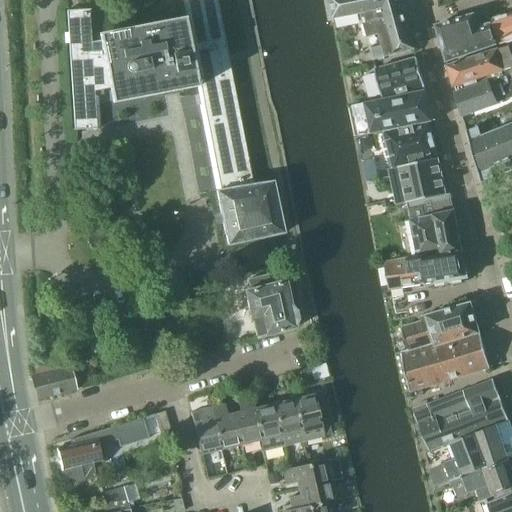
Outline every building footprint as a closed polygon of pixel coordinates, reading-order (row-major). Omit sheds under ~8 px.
[(254,185),(228,55),(217,0),(183,0),(187,19),(92,38),(90,10),(68,11),(75,131),(97,130),(95,105),(200,84),(221,190),(217,191),(219,203),(226,233),(229,246),(285,233),(273,181),(254,185)] [(328,0),(333,20),(367,13),(368,22),(364,23),(368,37),(379,34),(386,57),(415,49),(399,0),(328,0)] [(500,44),(511,40),(511,13),(492,20),(500,44)] [(437,26),(447,62),(497,45),(491,24),(482,27),(480,21),(477,21),(475,15),(437,26)] [(448,67),(457,95),(511,75),(511,46),(489,54),(488,53),(472,58),(472,59),(448,67)] [(376,69),(384,100),(391,98),(426,91),(425,88),(417,58),(376,69)] [(511,75),(457,95),(463,116),(511,98),(511,75)] [(385,132),(429,123),(434,122),(431,108),(426,91),(391,98),(365,104),(353,107),(359,136),(372,134),(372,135),(385,132)] [(439,159),(429,123),(385,132),(395,168),(399,167),(401,176),(407,204),(414,203),(416,202),(422,201),(446,196),(439,159)] [(511,124),(482,137),(479,127),(467,132),(482,183),(511,170),(511,124)] [(414,238),(418,256),(420,256),(440,252),(440,255),(463,253),(451,195),(446,196),(422,201),(425,217),(411,220),(412,229),(414,238)] [(440,252),(420,256),(426,284),(463,278),(467,273),(463,253),(440,255),(440,252)] [(420,256),(418,256),(386,263),(391,289),(426,284),(420,256)] [(249,290),(244,291),(250,321),(252,321),(256,339),(296,328),(295,328),(298,320),(296,311),(296,312),(291,305),(286,280),(280,282),(277,272),(246,280),(249,290)] [(402,327),(409,350),(435,342),(436,346),(480,332),(472,303),(420,317),(422,321),(402,327)] [(100,323),(98,314),(78,319),(80,328),(100,323)] [(409,350),(401,352),(410,392),(490,368),(480,332),(436,346),(435,342),(409,350)] [(75,369),(70,368),(54,372),(52,363),(39,366),(34,368),(31,369),(30,369),(32,378),(38,400),(75,390),(75,386),(78,383),(80,379),(79,372),(75,369)] [(430,452),(452,443),(508,421),(509,420),(493,379),(414,410),(430,452)] [(314,395),(294,400),(303,443),(324,438),(317,411),(325,409),(321,396),(314,397),(314,395)] [(240,413),(234,414),(241,445),(259,441),(261,441),(254,410),(255,409),(252,398),(238,402),(240,413)] [(303,443),(294,400),(274,405),(284,448),(303,443)] [(241,445),(234,414),(228,416),(225,405),(211,408),(222,450),(241,445)] [(274,405),(255,409),(254,410),(261,441),(259,441),(262,453),(284,448),(274,405)] [(222,450),(211,408),(191,413),(201,454),(222,450)] [(160,434),(170,431),(165,411),(154,414),(160,434)] [(143,418),(71,440),(72,446),(57,449),(65,485),(96,478),(93,464),(102,462),(98,446),(117,440),(119,446),(149,438),(143,418)] [(435,487),(451,481),(508,459),(509,461),(511,459),(511,432),(508,421),(452,443),(458,460),(431,470),(435,487)] [(508,459),(451,481),(453,487),(458,497),(477,490),(481,501),(511,488),(511,469),(511,468),(511,464),(511,461),(509,462),(509,461),(508,459)] [(299,489),(330,482),(326,462),(309,466),(284,472),(287,486),(298,484),(299,489)] [(268,474),(270,485),(277,484),(275,473),(268,474)] [(451,481),(435,487),(436,493),(453,487),(451,481)] [(330,482),(299,489),(301,496),(290,498),(293,511),(326,504),(327,506),(336,504),(330,482)] [(123,487),(103,493),(107,508),(128,504),(123,487)] [(511,511),(511,495),(489,504),(491,511),(511,511)] [(104,511),(129,511),(129,510),(134,509),(133,503),(128,504),(107,508),(104,509),(104,511)]
